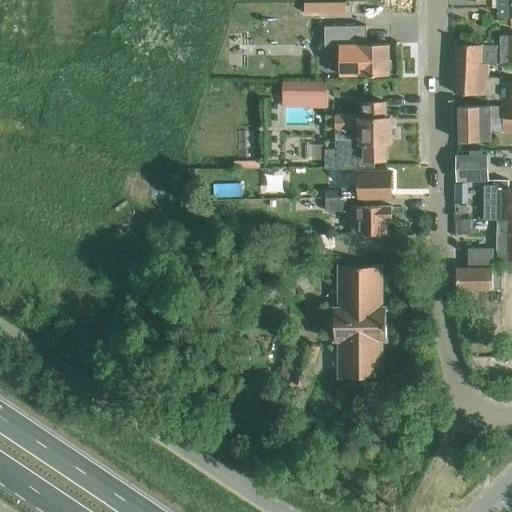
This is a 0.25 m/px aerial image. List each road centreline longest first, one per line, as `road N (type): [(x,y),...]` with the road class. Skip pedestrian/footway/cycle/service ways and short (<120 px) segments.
road 1 (residential): [(484,414),(461,406),(442,323),(435,0)]
road 2 (unclassified): [(281,511),(0,327)]
road 3 (trunk): [(143,511),(0,417)]
